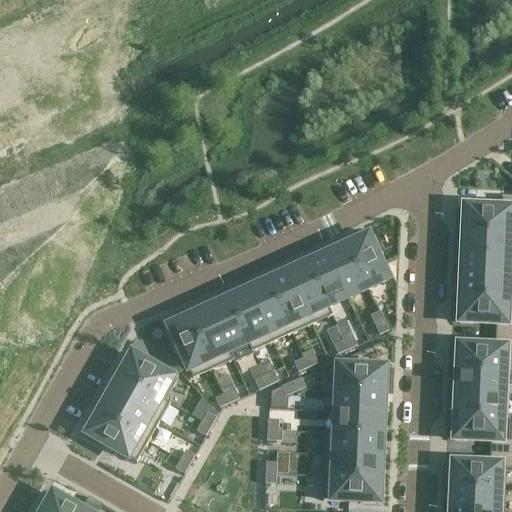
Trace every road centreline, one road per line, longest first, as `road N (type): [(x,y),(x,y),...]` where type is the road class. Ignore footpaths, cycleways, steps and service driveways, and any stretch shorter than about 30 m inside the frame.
road 1 (residential): [(0,495),(94,327),(414,181)]
road 2 (residential): [(414,181),(428,228),(413,511)]
road 3 (unknown): [(126,275),(0,260)]
